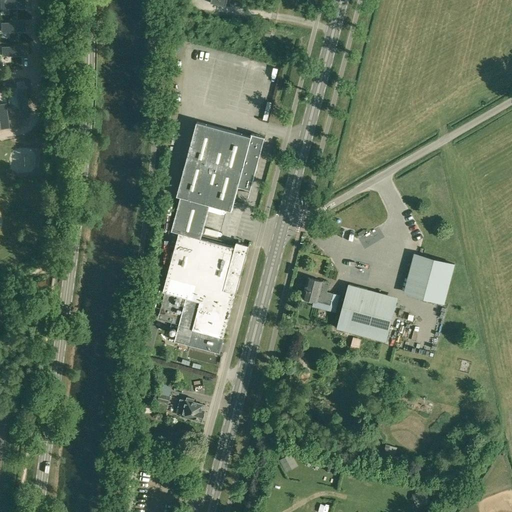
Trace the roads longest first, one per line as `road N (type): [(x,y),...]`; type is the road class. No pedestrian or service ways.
road 1 (secondary): [(37,511),(82,164),(88,0)]
road 2 (secondary): [(208,511),(282,225)]
road 3 (unclassified): [(282,225),(511,99)]
road 4 (secondary): [(282,225),(341,0)]
